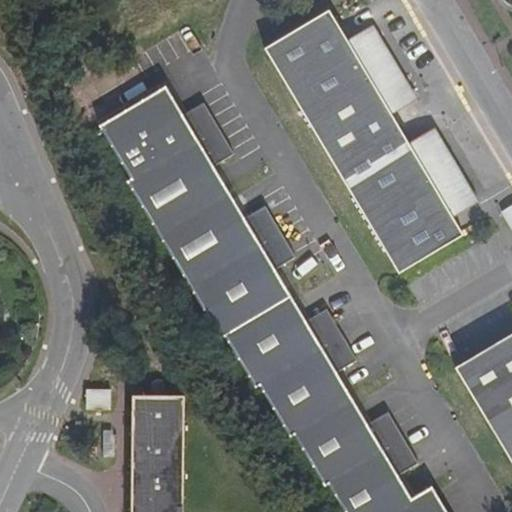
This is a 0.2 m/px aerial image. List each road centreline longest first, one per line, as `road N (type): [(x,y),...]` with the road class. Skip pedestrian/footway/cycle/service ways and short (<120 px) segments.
road 1 (residential): [(511,266),(390,338),(220,61),(242,0)]
road 2 (residential): [(430,0),(511,137)]
